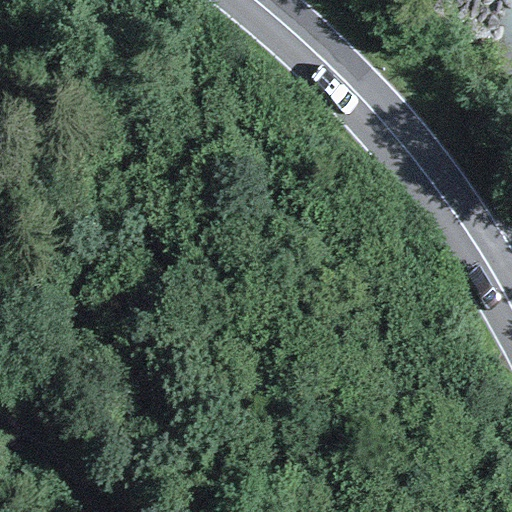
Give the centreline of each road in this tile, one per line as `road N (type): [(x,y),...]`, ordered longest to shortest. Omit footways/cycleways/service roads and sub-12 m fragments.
road 1 (secondary): [(243,0),(290,34),(434,188),(511,308)]
road 2 (track): [(0,413),(28,426),(84,511)]
